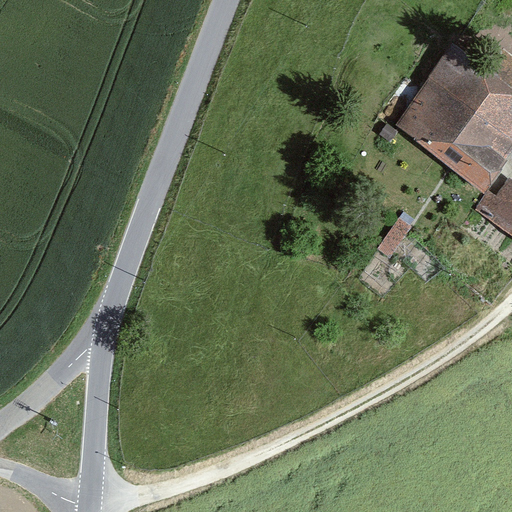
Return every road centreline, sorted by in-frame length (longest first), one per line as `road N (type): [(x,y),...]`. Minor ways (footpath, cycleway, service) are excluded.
road 1 (tertiary): [(105,332),(227,0)]
road 2 (tertiary): [(88,511),(105,332)]
road 3 (unclassified): [(0,424),(105,332)]
